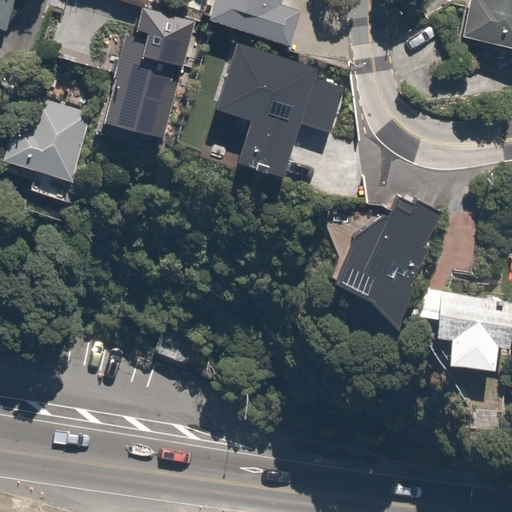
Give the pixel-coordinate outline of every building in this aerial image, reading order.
[(0,0),(0,23),(3,25),(10,0),(0,0)] [(123,5),(105,0),(43,0),(41,9),(53,12),(42,53),(104,71),(123,5)] [(273,1),(273,0),(212,0),(207,14),(289,41),(300,10),(273,1)] [(511,0),(465,0),(459,37),(511,47),(511,0)] [(191,23),(154,14),(147,40),(124,34),(101,121),(161,136),(191,23)] [(300,69),(234,49),(218,104),(192,96),(178,141),(270,168),(300,69)] [(3,156),(37,167),(30,189),(61,200),(69,178),(91,113),(25,90),(3,156)] [(396,326),(426,240),(436,212),(393,197),(385,218),(350,206),(347,213),(328,206),(298,292),(396,326)] [(511,296),(442,288),(437,336),(455,338),(451,366),(495,371),(498,346),(510,348),(511,332),(511,296)]
